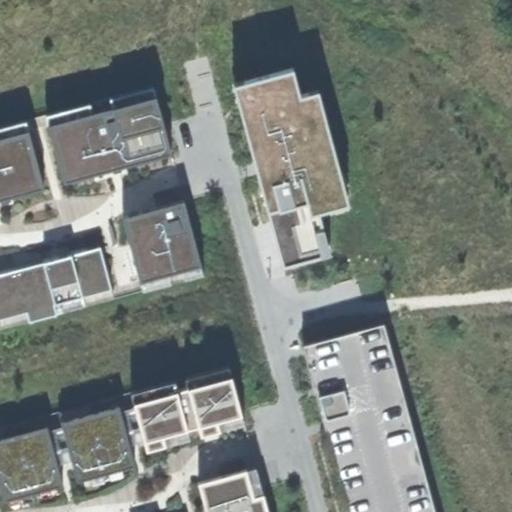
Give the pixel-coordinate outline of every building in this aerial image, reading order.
[(292,67),(232,84),(255,167),(281,266),(330,253),(319,212),(348,204),(317,90),(300,94),(292,67)] [(0,328),(203,273),(201,264),(139,280),(111,288),(0,318),(0,137),(28,130),(48,124),(155,95),(152,85),(0,126),(0,328)] [(155,95),(48,124),(64,182),(110,169),(126,165),(171,153),(155,95)] [(28,130),(0,137),(0,198),(44,187),(28,130)] [(127,169),(126,165),(110,169),(111,173),(119,171),(127,169)] [(142,212),(122,217),(139,280),(201,264),(183,200),(155,208),(142,212)] [(141,207),(142,212),(155,208),(154,203),(147,205),(141,207)] [(0,318),(111,288),(99,246),(86,249),(71,253),(58,257),(43,261),(29,265),(0,273),(0,318)] [(0,268),(0,273),(29,265),(28,261),(22,262),(3,268),(0,268)] [(433,511),(383,322),(302,345),(347,511),(433,511)] [(119,405),(133,401),(231,375),(228,365),(0,427),(0,437),(47,425),(61,421),(119,405)] [(242,413),(231,375),(133,401),(144,440),(187,428),(198,425),(242,413)] [(73,465),(77,481),(90,478),(103,474),(108,472),(132,466),(135,465),(119,405),(61,421),(73,465)] [(244,423),(242,413),(198,425),(201,435),(209,433),(244,423)] [(0,485),(4,501),(8,500),(31,493),(36,492),(50,488),(63,485),(59,469),(47,425),(0,437),(0,485)] [(190,438),(187,428),(144,440),(147,450),(190,438)] [(134,473),(132,466),(108,472),(110,479),(134,473)] [(255,466),(246,469),(253,495),(262,492),(255,466)] [(197,482),(205,511),(267,511),(262,492),(253,495),(246,469),(218,476),(197,482)] [(105,480),(103,474),(90,478),(91,484),(105,480)] [(52,495),(50,488),(36,492),(38,499),(52,495)] [(33,500),(31,493),(8,500),(10,506),(33,500)]
